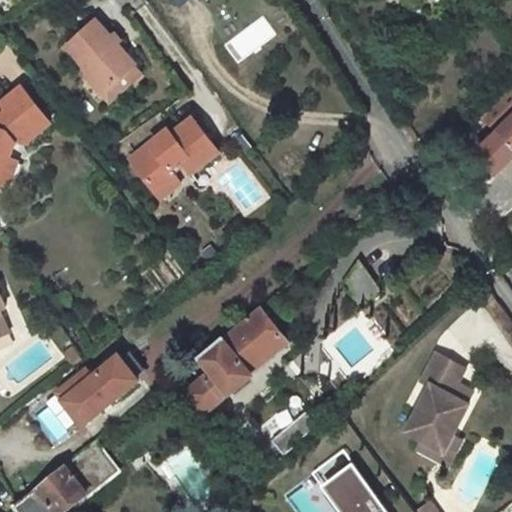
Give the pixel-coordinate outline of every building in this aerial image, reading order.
[(237,64),(278,34),(263,14),(222,44),(237,64)] [(93,19),(62,44),(102,90),(134,64),(119,47),(121,45),(108,30),(105,33),(93,19)] [(111,100),(142,73),(134,64),(102,90),(111,100)] [(511,92),(486,117),(511,145),(511,92)] [(60,136),(32,99),(3,122),(8,128),(0,133),(0,187),(5,189),(20,161),(25,153),(34,157),(60,136)] [(170,131),(131,160),(154,192),(175,177),(171,172),(168,168),(178,161),(181,165),(187,174),(216,153),(189,119),(171,133),(170,131)] [(236,137),(247,152),(254,146),(243,132),(236,137)] [(13,193),(29,166),(20,161),(5,189),(13,193)] [(168,168),(171,172),(181,165),(178,161),(168,168)] [(158,198),(179,184),(175,177),(154,192),(158,198)] [(380,290),(358,264),(343,285),(360,305),(380,290)] [(250,371),(287,342),(263,310),(254,317),(252,314),(247,318),(249,321),(208,356),(214,366),(186,390),(205,413),(249,378),(250,371)] [(70,339),(58,347),(72,368),(84,360),(70,339)] [(466,369),(437,353),(422,381),(431,386),(406,431),(422,440),(417,449),(447,465),(461,441),(452,436),(469,405),(467,404),(472,394),(456,386),(466,369)] [(86,371),(56,392),(82,425),(138,380),(121,356),(91,379),(86,371)] [(11,505),(16,511),(66,511),(118,473),(94,442),(11,505)] [(388,511),(342,451),(282,497),(293,511),(388,511)]
